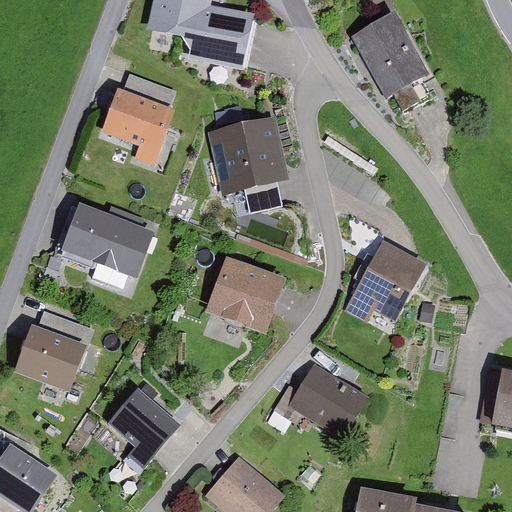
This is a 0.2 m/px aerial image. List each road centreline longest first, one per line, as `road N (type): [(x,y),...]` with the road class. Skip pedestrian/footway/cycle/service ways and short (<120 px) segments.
road 1 (residential): [(331,76),(307,98),(333,249),(321,310),(151,511)]
road 2 (residential): [(0,318),(118,0)]
road 3 (residential): [(331,76),(433,192),(511,312)]
